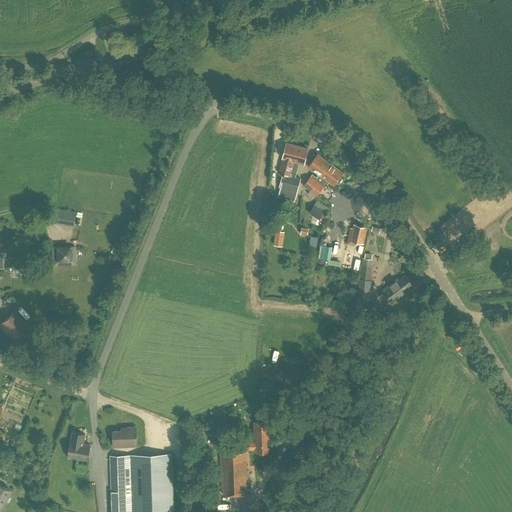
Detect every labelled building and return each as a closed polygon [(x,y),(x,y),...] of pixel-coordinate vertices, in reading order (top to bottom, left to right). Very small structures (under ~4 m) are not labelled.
[(304,163),(308,149),(287,143),(283,158),(282,158),(278,173),(282,174),(279,187),(280,188),(277,197),(295,202),(301,178),(295,176),(299,162),(304,163)] [(310,191),(330,164),(317,154),(308,167),(318,175),(316,177),(312,174),(303,186),(310,191)] [(333,186),(343,173),(330,164),(310,191),(316,196),(327,181),(333,186)] [(319,220),(325,211),(314,204),(308,213),(319,220)] [(73,226),(75,212),(54,209),(52,223),(73,226)] [(281,244),(282,237),(281,237),(282,223),(277,222),(274,243),(281,244)] [(364,244),(368,227),(353,223),(352,228),(350,227),(346,244),(356,246),(357,242),(364,244)] [(75,246),(51,248),(51,261),(76,260),(75,246)] [(119,247),(117,254),(123,256),(125,248),(119,247)] [(370,280),(372,259),(362,257),(360,278),(359,278),(355,307),(367,308),(372,280),(370,280)] [(413,286),(405,275),(390,286),(389,285),(382,290),(391,302),(398,297),(400,300),(406,295),(404,293),(413,286)] [(0,327),(11,341),(27,327),(14,311),(0,322),(0,327)] [(383,350),(387,343),(377,337),(373,344),(383,350)] [(256,441),(246,441),(246,450),(257,450),(257,452),(258,452),(260,455),(267,454),(267,452),(268,452),(268,436),(269,436),(268,421),(253,422),(253,436),(256,436),(256,441)] [(114,447),(137,446),(136,427),(129,428),(129,431),(113,432),(114,447)] [(87,460),(90,445),(83,444),(85,434),(72,432),(68,457),(87,460)] [(222,495),(249,495),(246,452),(220,453),(222,495)] [(173,511),(172,456),(110,458),(111,492),(113,492),(113,511),(173,511)] [(0,511),(12,492),(0,484),(0,511)] [(306,503),(309,491),(296,487),(293,499),(306,503)]
